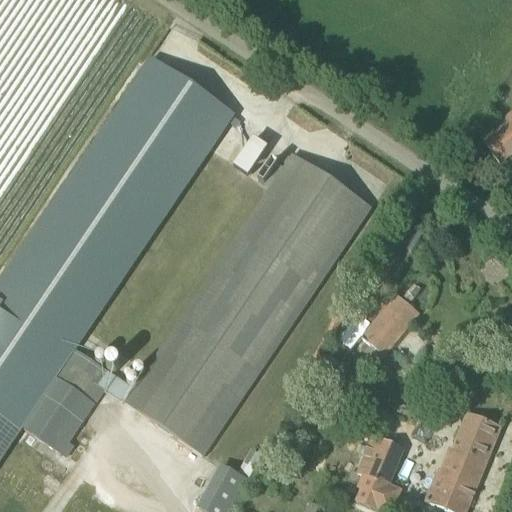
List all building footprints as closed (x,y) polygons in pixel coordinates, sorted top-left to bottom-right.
[(153,62),(0,287),(0,461),(55,380),(58,382),(24,432),(61,457),(95,407),(105,392),(114,379),(77,354),(74,352),(234,117),(153,62)] [(499,165),(511,155),(511,115),(480,138),(499,165)] [(232,122),(212,152),(246,175),(266,145),(232,122)] [(293,159),(135,393),(126,407),(203,458),(370,211),(371,211),(293,159)] [(409,327),(419,315),(397,297),(387,310),(373,326),(361,340),(383,358),(409,327)] [(425,504),(443,511),(467,511),(501,430),(466,416),(452,451),(449,450),(440,474),(437,473),(425,504)] [(358,475),(364,478),(358,491),(361,492),(356,503),(376,511),(393,511),(396,506),(383,500),(404,451),(373,438),(358,475)] [(199,511),(234,511),(250,484),(221,468),(198,511),(199,511)]
